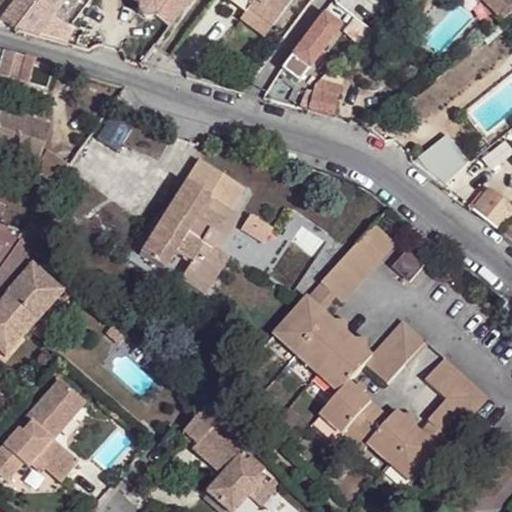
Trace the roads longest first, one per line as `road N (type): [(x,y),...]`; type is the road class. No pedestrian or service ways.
road 1 (unclassified): [(511,262),(363,142),(0,35)]
road 2 (unknown): [(402,290),(511,388)]
